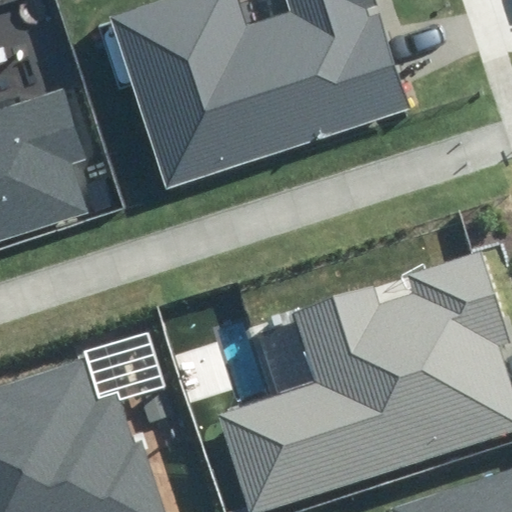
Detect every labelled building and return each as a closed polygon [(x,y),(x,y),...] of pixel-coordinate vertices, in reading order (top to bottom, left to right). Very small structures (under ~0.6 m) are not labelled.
[(240,0),(151,0),(112,13),(165,181),(408,104),(374,0),(287,0),(292,14),(249,28),(240,0)] [(0,229),(84,203),(70,159),(86,154),(65,92),(0,112),(0,229)] [(312,379),(209,412),(241,511),(266,511),(511,432),(511,398),(493,341),(511,335),(511,327),(486,247),(290,310),(312,379)] [(86,359),(0,388),(0,511),(168,511),(126,386),(98,396),(86,359)] [(511,511),(511,471),(392,509),(392,511),(511,511)]
